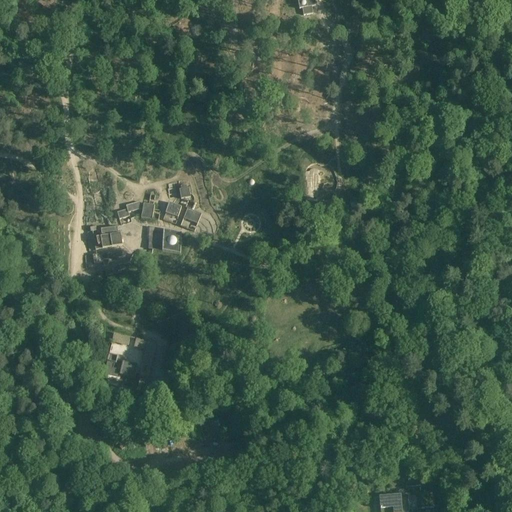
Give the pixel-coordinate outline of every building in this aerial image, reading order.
[(314,0),(305,0),(298,2),(299,10),(302,9),(303,16),(313,15),(312,8),(316,7),(314,0)] [(309,173),(305,172),(306,200),(313,201),(312,198),(315,197),(317,196),(318,194),(317,190),(318,185),(319,180),(318,178),(317,174),(318,172),(317,171),(314,170),(312,170),(311,170),(310,171),(309,173)] [(179,190),(181,200),(190,198),(190,195),(189,189),(187,189),(186,186),(181,187),(181,190),(179,190)] [(126,207),(127,210),(117,213),(119,220),(130,217),(129,213),(141,210),(139,202),(126,207)] [(169,203),(165,213),(178,217),(182,207),(169,203)] [(142,216),(141,219),(152,221),(154,210),(154,206),(153,206),(148,205),(144,204),(143,209),(142,216)] [(193,211),(188,209),(184,219),(198,224),(202,214),(193,211)] [(102,237),(97,238),(94,239),(95,251),(103,250),(103,249),(120,247),(123,246),(120,234),(118,234),(117,227),(110,229),(101,230),(102,237)] [(152,250),(158,251),(158,246),(152,245),(153,231),(157,232),(157,229),(149,228),(148,250),(152,250)] [(181,233),(163,230),(162,252),(180,255),(181,233)] [(94,264),(96,264),(103,263),(103,260),(102,255),(93,256),(94,264)] [(114,335),(112,343),(128,347),(130,338),(114,335)] [(136,340),(134,348),(146,351),(137,393),(160,398),(164,383),(148,380),(157,345),(136,340)] [(127,364),(128,360),(109,356),(106,369),(99,367),(96,378),(107,380),(108,377),(120,380),(120,377),(135,380),(138,367),(127,364)] [(66,438),(60,442),(70,461),(76,458),(66,438)] [(350,478),(347,473),(342,476),(349,490),(354,487),(350,478)] [(432,491),(420,492),(421,509),(429,509),(434,508),(432,491)] [(408,496),(400,496),(400,497),(380,499),(381,511),(401,511),(402,511),(409,510),(408,496)]
